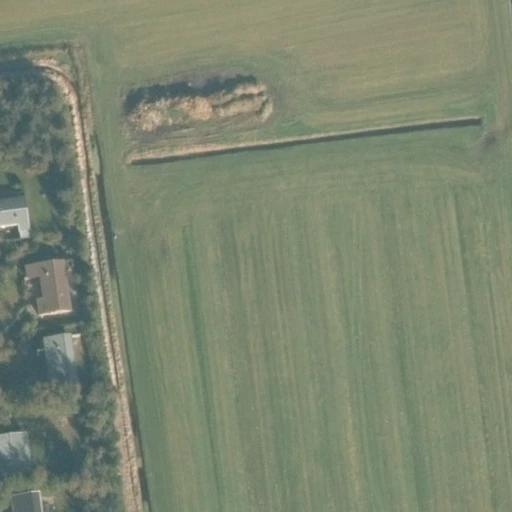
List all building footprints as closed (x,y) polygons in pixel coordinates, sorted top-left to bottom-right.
[(18,235),(29,233),(25,201),(0,203),(0,230),(17,228),(18,235)] [(29,233),(18,235),(19,242),(30,241),(29,233)] [(64,265),(33,269),(26,270),(28,281),(41,279),(44,303),(38,304),(40,320),(71,315),(64,265)] [(70,339),(44,343),(48,378),(47,378),(49,392),(77,388),(70,339)] [(25,438),(0,440),(0,479),(22,477),(22,476),(21,467),(28,460),(25,438)] [(40,511),(38,497),(12,501),(13,511),(19,511),(40,511)]
